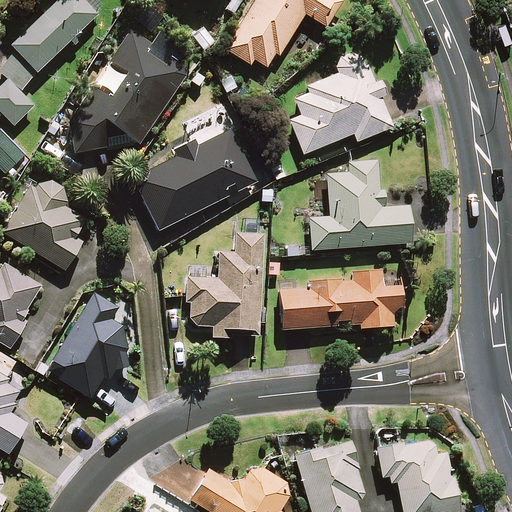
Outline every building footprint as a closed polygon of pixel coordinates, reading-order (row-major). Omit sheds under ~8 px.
[(68,41),(73,46),(79,42),(73,36),(95,15),(80,0),(57,0),(39,18),(36,15),(25,25),(28,28),(9,46),(15,52),(0,66),(0,75),(6,81),(0,86),(0,113),(0,114),(11,126),(32,107),(17,91),(35,75),(34,74),(68,41)] [(251,59),(263,67),(272,53),(276,56),(302,14),(324,28),(339,3),(335,0),(254,0),(223,50),(248,65),(251,59)] [(186,71),(129,31),(108,62),(125,73),(108,98),(92,88),(67,123),(73,154),(102,149),(137,142),(186,71)] [(378,100),(386,97),(379,79),(371,83),(358,52),(333,63),(338,75),(307,87),(309,94),(293,100),(300,116),(288,121),(302,155),(351,134),(354,142),(389,128),(378,100)] [(131,180),(157,231),(226,196),(223,189),(232,184),(236,191),(253,183),(227,131),(197,146),(195,141),(174,152),(176,157),(131,180)] [(22,155),(0,132),(0,170),(4,174),(22,155)] [(380,209),(377,161),(347,164),(347,173),(325,174),(328,218),(307,220),(309,251),(409,243),(407,207),(380,209)] [(30,185),(1,232),(63,270),(80,242),(73,237),(84,220),(64,207),(65,204),(65,200),(65,197),(64,193),(62,190),(60,187),(58,185),(55,182),(52,181),(48,180),(45,180),(41,180),(38,181),(34,182),(32,184),(30,185)] [(189,303),(188,321),(194,326),(211,327),(210,338),(228,339),(228,334),(256,336),(262,236),(234,234),(233,254),(217,253),(216,268),(190,266),(189,278),(185,277),(184,302),(189,303)] [(0,341),(8,346),(39,286),(0,266),(0,341)] [(278,290),(280,330),(358,326),(358,329),(393,327),(392,308),(399,307),(398,287),(380,288),(379,271),(350,272),(351,279),(307,281),(307,288),(278,290)] [(128,329),(130,316),(92,292),(50,358),(63,367),(55,379),(87,399),(101,377),(106,380),(114,369),(118,372),(132,350),(127,347),(136,334),(128,329)] [(17,387),(27,371),(13,363),(0,354),(0,449),(6,454),(25,424),(6,412),(20,389),(17,387)] [(320,447),(292,455),(309,511),(358,511),(355,500),(359,499),(362,493),(355,470),(358,469),(349,440),(320,449),(320,447)] [(395,483),(400,511),(458,511),(451,477),(450,477),(445,452),(435,454),(433,445),(426,440),(402,445),(402,442),(379,447),(374,448),(380,478),(387,476),(389,484),(395,483)] [(207,469),(188,499),(208,511),(279,511),(278,511),(288,495),(284,482),(261,468),(247,471),(243,479),(228,482),(207,469)]
